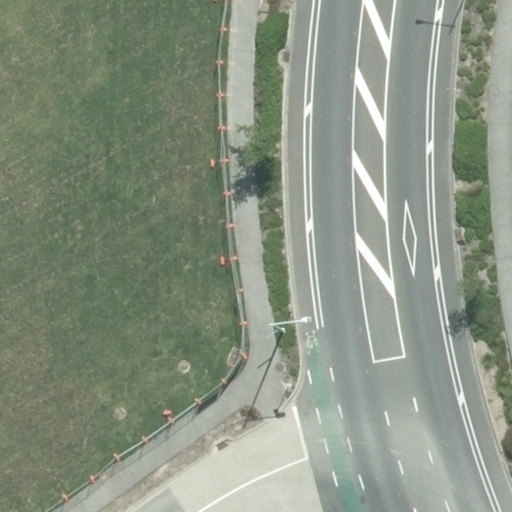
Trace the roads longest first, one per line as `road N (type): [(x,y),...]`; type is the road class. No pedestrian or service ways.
road 1 (tertiary): [(390,405),(373,61)]
road 2 (residential): [(0,156),(194,57),(246,58)]
road 3 (residential): [(390,405),(226,511)]
road 4 (tertiary): [(390,405),(469,511)]
